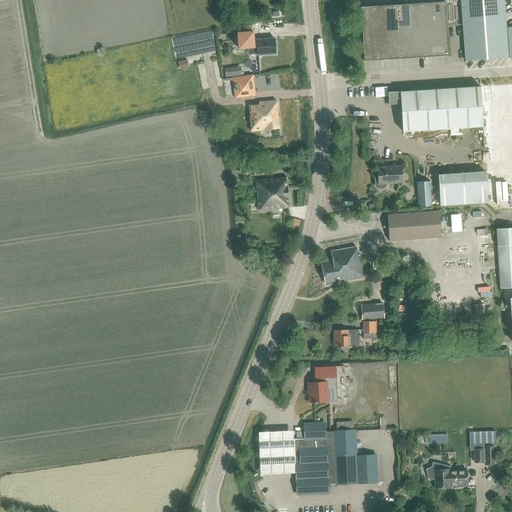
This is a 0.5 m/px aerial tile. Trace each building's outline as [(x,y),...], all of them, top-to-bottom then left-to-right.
[(503,0),(460,0),(465,61),(508,58),(503,0)] [(449,56),(445,2),(361,7),(364,61),(449,56)] [(258,55),(276,54),(275,39),(258,40),(258,31),(248,32),(249,47),(257,47),(258,55)] [(235,97),(255,94),(252,75),(233,77),(235,97)] [(404,133),(484,127),(481,85),(389,92),(390,105),(402,104),(404,133)] [(251,130),(279,128),(276,100),(259,102),(258,104),(249,105),(251,130)] [(377,172),(374,176),(374,186),(377,188),(384,187),(387,184),(387,183),(402,182),(401,166),(377,168),(378,172),(377,172)] [(486,172),(438,175),(440,205),(488,202),(486,172)] [(287,178),(256,181),(258,196),(259,210),(290,207),(288,193),(287,178)] [(430,181),(417,182),(419,207),(432,206),(430,181)] [(439,211),(387,214),(388,225),(389,240),(441,237),(439,211)] [(511,227),(495,229),(499,289),(511,288),(511,227)] [(327,284),(364,279),(360,257),(358,257),(357,248),(332,252),(334,261),(323,263),(327,284)] [(270,262),(286,260),(285,249),(269,250),(270,262)] [(485,295),(478,299),(481,307),(489,303),(485,295)] [(361,307),(362,320),(362,321),(383,320),(382,306),(361,307)] [(374,324),(364,323),(365,333),(374,334),(374,333),(374,324)] [(334,348),(358,348),(358,331),(334,331),(334,348)] [(315,382),(309,383),(310,402),(327,402),(326,382),(330,382),(329,374),(314,375),(315,382)] [(305,439),(295,439),(295,452),(300,452),(301,467),(296,467),(296,473),(297,496),(328,495),(327,485),(337,485),(336,459),(334,432),(325,432),(324,422),(304,423),(305,439)] [(336,431),(334,432),(336,459),(337,485),(368,483),(377,483),(375,455),(357,456),(356,431),(352,431),(336,431)] [(474,450),(474,449),(484,449),(484,446),(494,446),(496,446),(495,431),(469,432),(470,450),(474,450)] [(296,475),(294,432),(258,434),(260,477),(296,475)] [(494,446),(484,446),(484,449),(484,462),(484,465),(494,465),(494,446)] [(484,462),(484,449),(474,449),(474,450),(474,462),(484,462)] [(432,468),(426,469),(430,480),(435,479),(435,488),(450,488),(450,486),(467,486),(467,471),(450,471),(450,467),(433,463),(432,468)]
